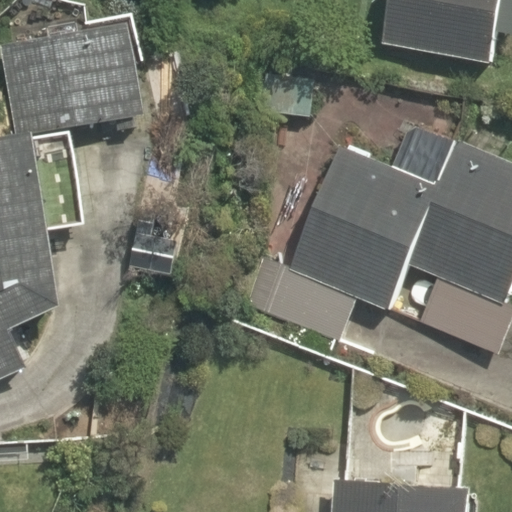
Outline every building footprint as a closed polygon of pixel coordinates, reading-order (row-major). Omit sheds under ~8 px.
[(377,0),(373,42),(485,56),(491,0),(377,0)] [(0,33),(0,53),(14,129),(58,121),(146,105),(128,10),(0,33)] [(341,78),(263,250),(353,291),(494,351),(511,310),(511,304),(495,297),(511,257),(511,166),(444,137),(450,124),(341,78)] [(58,121),(14,129),(0,130),(0,372),(16,364),(0,331),(0,323),(45,302),(32,229),(76,221),(58,121)] [(447,511),(449,480),(317,475),(315,511),(447,511)]
